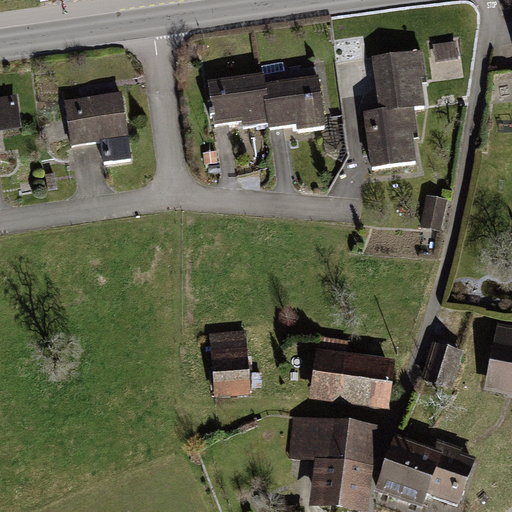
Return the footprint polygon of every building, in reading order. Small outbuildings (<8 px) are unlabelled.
[(457,42),(433,46),(438,81),(462,78),(457,42)] [(373,61),(381,117),(418,112),(427,110),(423,85),(430,84),(425,53),(373,61)] [(269,125),(264,87),(263,76),(208,83),(214,131),(269,125)] [(264,87),(269,125),(270,136),(321,130),(315,81),(264,87)] [(120,92),(66,100),(73,150),(100,146),(103,167),(130,163),(120,92)] [(16,97),(0,99),(0,133),(20,131),(16,97)] [(422,140),(418,112),(381,117),(364,119),(371,173),(420,166),(416,141),(422,140)] [(447,201),(427,198),(421,230),(441,234),(447,201)] [(511,331),(498,329),(487,389),(511,393),(511,331)] [(242,335),(207,338),(213,406),(248,403),(242,335)] [(322,338),(320,350),(346,354),(348,343),(322,338)] [(464,356),(435,346),(424,380),(454,389),(464,356)] [(392,365),(316,354),(309,403),(385,414),(392,365)] [(364,511),(375,432),(295,422),(291,458),(317,462),(311,508),(339,511),(364,511)] [(438,459),(435,458),(396,444),(378,494),(420,510),(426,493),(438,459)] [(438,459),(426,493),(456,503),(469,465),(458,461),(460,456),(438,448),(435,458),(438,459)]
